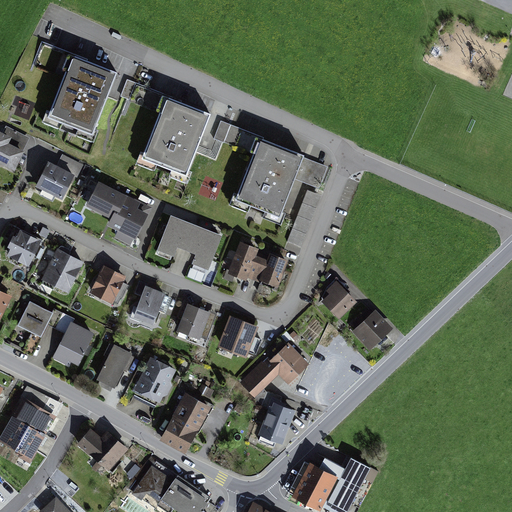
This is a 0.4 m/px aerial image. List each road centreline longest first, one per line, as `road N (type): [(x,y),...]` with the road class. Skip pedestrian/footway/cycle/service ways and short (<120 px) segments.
road 1 (residential): [(0,222),(9,212),(35,214),(147,270),(275,316),(292,303),(350,155)]
road 2 (residential): [(255,493),(511,249)]
road 3 (residential): [(350,155),(49,15)]
road 4 (residential): [(86,405),(255,493)]
road 5 (residential): [(511,230),(350,155)]
road 6 (residential): [(86,405),(41,481),(8,511)]
